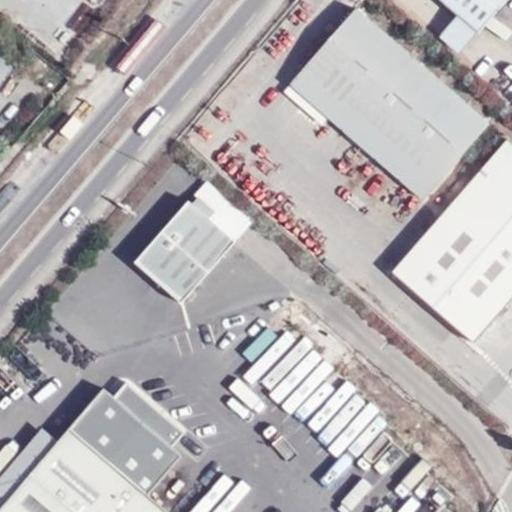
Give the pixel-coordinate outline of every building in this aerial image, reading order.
[(511,0),(439,0),(459,16),(478,33),(507,0),(511,0)] [(291,85),(423,201),(490,125),(357,8),(291,85)] [(459,55),(478,33),(459,16),(439,39),(459,55)] [(0,86),(13,69),(0,59),(0,86)] [(473,343),(511,297),(511,142),(509,140),(393,272),(473,343)] [(424,204),(440,217),(483,168),(466,154),(424,204)] [(243,213),(197,173),(179,194),(225,233),(243,213)] [(189,276),(225,233),(179,194),(178,193),(142,236),(189,276)] [(0,494),(0,511),(167,511),(150,497),(156,489),(78,422),(73,430),(70,428),(8,501),(0,494)]
